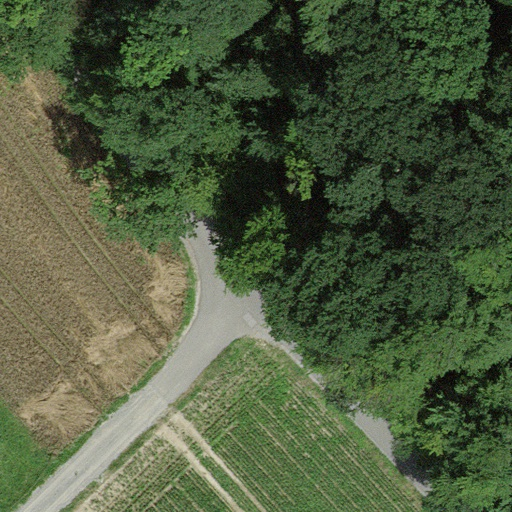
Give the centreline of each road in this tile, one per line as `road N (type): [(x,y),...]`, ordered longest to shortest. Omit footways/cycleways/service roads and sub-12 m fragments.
road 1 (unclassified): [(42,0),(495,511)]
road 2 (track): [(285,267),(41,511)]
